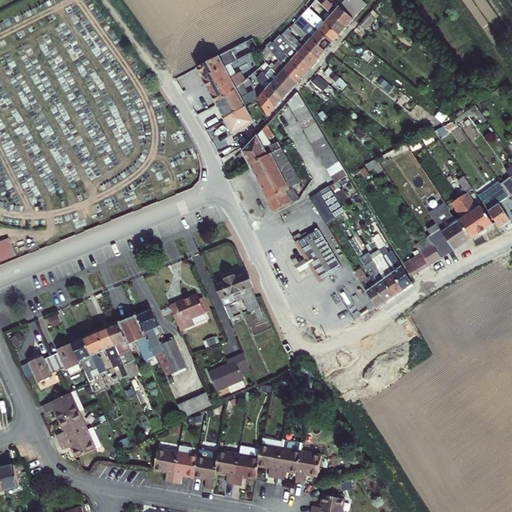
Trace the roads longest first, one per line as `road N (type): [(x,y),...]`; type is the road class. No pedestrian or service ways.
road 1 (unclassified): [(224,189),(291,334),(314,351),(338,347),(511,242)]
road 2 (residential): [(0,281),(224,189)]
road 3 (residential): [(244,511),(106,487)]
